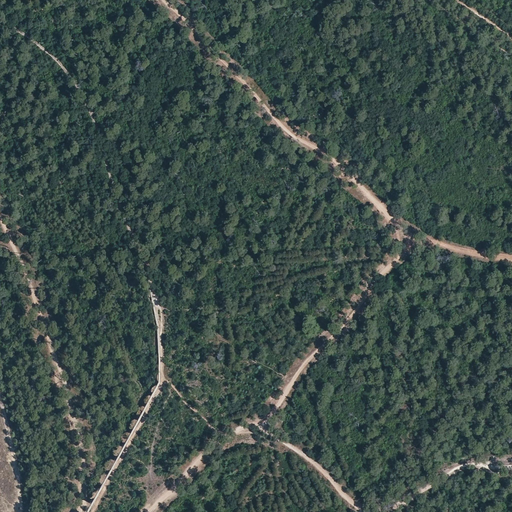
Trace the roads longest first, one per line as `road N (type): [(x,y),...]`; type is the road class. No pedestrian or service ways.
road 1 (track): [(256,426),(411,235),(323,154),(289,136),(161,0)]
road 2 (track): [(77,511),(85,497),(64,382),(0,216)]
road 3 (track): [(511,465),(460,470),(401,503),(364,509),(256,426)]
road 4 (track): [(152,511),(197,462),(256,426)]
